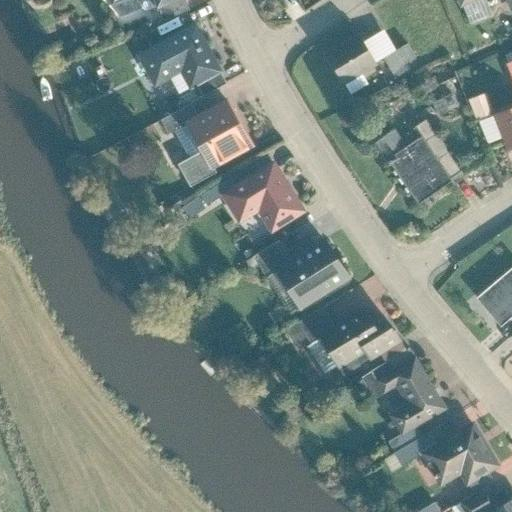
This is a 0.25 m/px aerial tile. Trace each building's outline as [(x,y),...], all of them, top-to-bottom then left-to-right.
[(110,0),(112,4),(122,0),(155,0),(158,9),(183,0),(110,0)] [(197,24),(138,56),(155,87),(183,72),(192,90),(224,72),(197,24)] [(359,35),(326,54),(344,85),(377,66),(359,35)] [(208,94),(231,81),(226,72),(203,85),(208,94)] [(490,91),(472,97),(481,118),(498,111),(490,91)] [(228,100),(186,122),(211,169),(253,147),(228,100)] [(511,107),(494,114),(507,151),(511,148),(511,107)] [(422,137),(390,158),(420,204),(452,183),(422,137)] [(306,213),(274,161),(220,195),(239,224),(258,213),(271,234),(306,213)] [(352,278),(326,237),(276,269),(302,310),(352,278)] [(511,268),(477,297),(499,325),(511,315),(511,268)] [(366,308),(319,335),(339,369),(364,354),(368,362),(401,343),(387,318),(376,325),(366,308)] [(407,406),(390,416),(402,437),(447,410),(415,357),(370,384),(378,397),(395,386),(407,406)] [(460,475),(467,487),(501,467),(474,422),(419,455),(439,487),(460,475)] [(459,503),(464,511),(492,511),(502,506),(488,485),(459,503)] [(511,511),(511,500),(502,506),(492,511),(511,511)]
